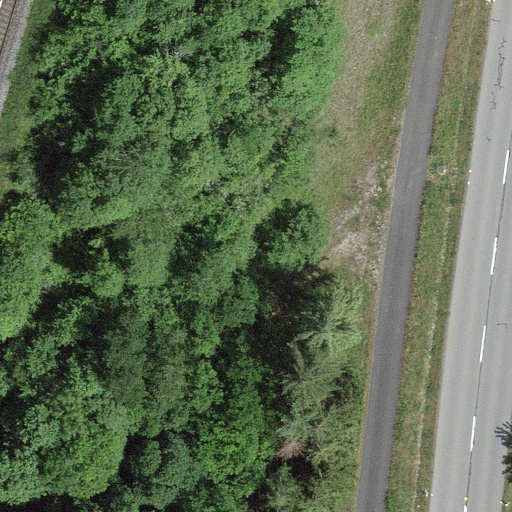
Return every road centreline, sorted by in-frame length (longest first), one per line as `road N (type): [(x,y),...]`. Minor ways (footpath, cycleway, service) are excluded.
road 1 (track): [(439,0),(369,511)]
road 2 (primary): [(511,133),(467,511)]
